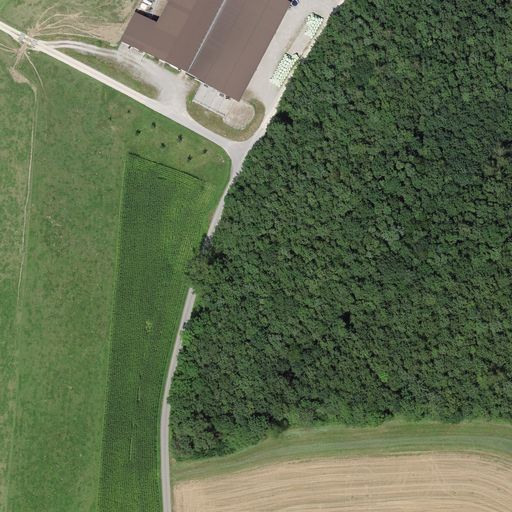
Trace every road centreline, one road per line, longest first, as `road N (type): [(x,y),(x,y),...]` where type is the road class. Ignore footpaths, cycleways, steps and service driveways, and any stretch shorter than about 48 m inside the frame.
road 1 (track): [(344,0),(242,157),(194,283),(167,392),(166,511)]
road 2 (track): [(0,25),(242,157)]
